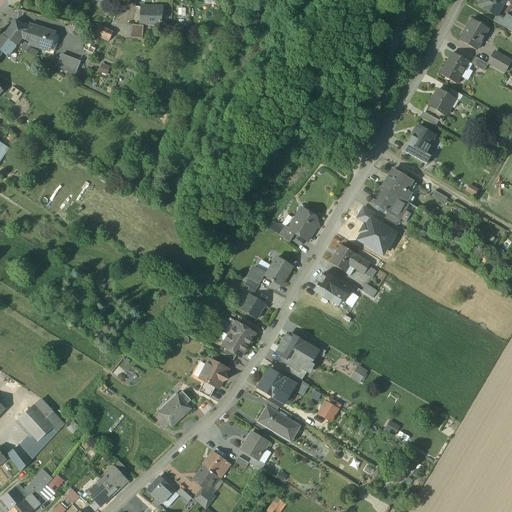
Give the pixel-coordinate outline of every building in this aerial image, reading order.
[(496,16),(496,17),(497,15),(505,0),(511,3),(511,0),(481,0),(478,6),(496,16)] [(140,25),(160,27),(162,8),(142,7),(140,25)] [(493,22),(511,32),(511,18),(506,15),(504,19),(497,15),(496,17),(496,16),(493,22)] [(471,20),(464,32),(466,33),(473,21),(471,20)] [(15,21),(3,37),(16,47),(23,38),(28,31),(24,27),(15,21)] [(459,41),(476,51),(488,29),(473,21),(466,33),(464,32),(459,41)] [(24,25),(24,27),(28,31),(23,38),(36,46),(50,51),(55,35),(24,25)] [(132,25),(131,38),(141,39),(143,26),(132,25)] [(87,45),(94,48),(102,29),(94,26),(87,45)] [(145,45),(107,30),(103,40),(113,44),(109,54),(120,58),(124,48),(141,55),(142,54),(140,53),(143,45),(145,46),(145,45)] [(8,58),(16,47),(3,37),(0,40),(0,56),(2,54),(8,58)] [(57,67),(76,74),(82,59),(63,52),(57,67)] [(488,65),(504,73),(511,61),(495,52),(488,65)] [(440,75),(456,85),(460,78),(468,64),(469,63),(452,54),(449,59),(450,60),(444,70),(443,70),(440,75)] [(471,64),(484,72),(488,65),(475,57),(471,64)] [(101,63),(98,71),(107,74),(110,66),(101,63)] [(472,66),(468,64),(460,78),(467,83),(472,73),(469,71),(472,66)] [(6,95),(16,102),(23,93),(13,86),(6,95)] [(446,95),(459,102),(459,101),(462,96),(450,89),(446,95)] [(434,96),(429,106),(427,105),(423,113),(438,122),(441,123),(445,116),(443,115),(448,106),(451,107),(455,100),(446,95),(439,91),(436,97),(434,96)] [(459,101),(469,106),(472,101),(462,96),(459,101)] [(459,102),(455,100),(451,107),(454,109),(459,102)] [(420,118),(436,127),(438,122),(423,113),(420,118)] [(407,145),(423,154),(423,153),(434,135),(418,126),(417,128),(415,127),(410,137),(411,137),(407,145)] [(436,136),(434,135),(423,153),(426,155),(436,136)] [(0,163),(9,150),(0,143),(0,163)] [(403,152),(426,165),(430,157),(426,155),(423,153),(423,154),(407,145),(403,152)] [(392,171),(382,188),(406,202),(410,205),(421,187),(406,179),(406,178),(400,174),(400,175),(392,171)] [(468,184),(465,191),(474,196),(478,190),(468,184)] [(396,218),(397,218),(402,210),(406,202),(382,188),(372,204),(388,213),(396,218)] [(431,198),(444,205),(447,199),(434,192),(431,198)] [(364,207),(358,218),(368,224),(371,220),(376,223),(380,216),(364,207)] [(295,234),(308,242),(312,234),(311,231),(317,222),(316,218),(301,209),(294,220),(289,229),(287,232),(294,236),(295,234)] [(410,215),(402,210),(397,218),(400,220),(406,223),(410,215)] [(384,219),(396,226),(400,220),(397,218),(396,218),(388,213),(384,219)] [(287,215),(282,225),(284,227),(285,226),(289,229),(294,220),(287,215)] [(362,233),(358,240),(378,252),(384,242),(389,244),(395,234),(376,223),(371,220),(368,224),(366,227),(365,226),(361,232),(362,233)] [(268,228),(279,236),(284,227),(282,225),(280,224),(276,224),(273,222),(268,228)] [(279,236),(289,243),(294,236),(287,232),(289,229),(285,226),(284,227),(279,236)] [(330,263),(345,273),(349,266),(356,256),(356,255),(341,246),(330,263)] [(354,269),(364,275),(369,267),(370,265),(356,256),(349,266),(354,269)] [(274,282),(280,286),(292,267),(277,258),(271,267),(266,275),(265,277),(271,281),(273,283),(274,282)] [(261,260),(256,270),(266,275),(271,267),(261,260)] [(349,266),(345,273),(350,276),(354,269),(349,266)] [(369,267),(364,275),(371,279),(376,272),(369,267)] [(247,279),(248,279),(259,285),(264,276),(265,277),(266,275),(256,270),(252,269),(247,279)] [(324,272),(317,286),(326,291),(341,300),(344,302),(352,289),(324,272)] [(256,291),(259,285),(248,279),(244,286),(249,288),(256,291)] [(362,291),(372,298),(377,291),(366,285),(362,291)] [(256,291),(249,288),(246,294),(247,294),(250,296),(250,295),(252,297),(256,291)] [(322,297),(338,306),(341,300),(326,291),(322,297)] [(241,311),(256,320),(265,304),(252,297),(250,295),(250,296),(247,294),(238,309),(241,311)] [(226,325),(233,329),(237,323),(229,319),(226,325)] [(241,326),(252,332),(255,326),(244,320),(241,326)] [(233,329),(229,335),(248,347),(252,340),(255,334),(252,332),(241,326),(237,323),(233,329)] [(244,353),(248,347),(229,335),(222,347),(226,350),(237,356),(241,358),(244,353)] [(302,369),(307,372),(311,365),(309,363),(311,360),(317,351),(316,350),(290,335),(288,337),(287,336),(277,351),(279,352),(278,354),(286,360),(284,363),(288,365),(299,372),(302,369)] [(317,351),(311,360),(313,361),(317,355),(322,358),(325,352),(318,347),(316,350),(317,351)] [(223,355),(234,362),(237,356),(226,350),(223,355)] [(215,388),(219,390),(223,382),(227,380),(226,376),(224,374),(227,369),(209,360),(206,366),(200,378),(199,379),(205,382),(215,388)] [(193,375),(200,378),(206,366),(200,363),(193,375)] [(360,384),(368,371),(357,364),(349,377),(360,384)] [(288,365),(284,372),(296,378),(299,372),(288,365)] [(298,380),(301,381),(307,372),(302,369),(299,372),(296,378),(298,380)] [(258,388),(273,398),(273,397),(271,396),(273,393),(282,378),(281,377),(269,370),(258,388)] [(298,380),(296,378),(284,372),(281,377),(282,378),(295,386),(298,380)] [(282,378),(273,393),(286,401),(295,386),(282,378)] [(296,387),(294,390),(303,396),(309,386),(301,381),(298,380),(295,386),(296,387)] [(199,393),(210,398),(215,388),(205,382),(199,393)] [(311,398),(317,402),(321,395),(315,391),(311,398)] [(177,397),(186,406),(190,402),(182,392),(177,397)] [(284,404),(286,401),(273,393),(271,396),(273,397),(273,398),(284,404)] [(159,414),(171,428),(190,410),(186,406),(177,397),(159,414)] [(328,398),(325,403),(337,411),(340,405),(328,398)] [(33,406),(45,420),(53,413),(41,400),(33,406)] [(267,408),(276,413),(279,408),(266,401),(263,407),(266,409),(267,408)] [(318,414),(331,422),(337,411),(325,403),(318,414)] [(38,442),(53,429),(45,420),(33,406),(18,420),(30,434),(38,442)] [(258,423),(290,442),(299,427),(276,413),(267,408),(266,409),(258,423)] [(64,425),(53,413),(45,420),(53,429),(56,432),(64,425)] [(395,435),(399,425),(389,420),(384,430),(395,435)] [(30,462),(56,432),(53,429),(38,442),(30,434),(18,446),(30,462)] [(252,458),(257,461),(258,461),(264,449),(268,443),(252,433),(241,451),(252,458)] [(21,472),(30,462),(18,446),(8,454),(21,472)] [(0,452),(6,460),(9,458),(3,448),(0,449),(0,452)] [(258,461),(265,465),(271,454),(269,452),(264,449),(258,461)] [(203,466),(218,477),(220,479),(229,467),(225,464),(227,462),(213,452),(203,466)] [(235,463),(245,469),(249,464),(238,457),(235,463)] [(249,464),(261,471),(265,465),(258,461),(257,461),(252,458),(249,464)] [(116,468),(123,476),(128,470),(119,462),(113,467),(115,469),(116,468)] [(207,492),(218,477),(203,466),(192,482),(202,489),(207,492)] [(115,469),(101,481),(113,494),(118,490),(118,491),(128,482),(123,476),(116,468),(115,469)] [(24,492),(29,496),(35,491),(39,494),(46,486),(51,479),(42,471),(24,492)] [(220,479),(218,477),(207,492),(212,496),(223,481),(220,479)] [(147,491),(156,499),(162,492),(168,498),(174,491),(159,478),(147,491)] [(109,498),(113,494),(101,481),(88,494),(87,494),(94,502),(100,508),(109,499),(109,498)] [(46,486),(39,494),(43,498),(45,500),(53,492),(46,486)] [(0,502),(8,511),(23,499),(15,489),(0,502)] [(72,504),(79,497),(72,489),(64,496),(72,504)] [(176,494),(188,504),(192,499),(180,489),(176,494)] [(194,500),(205,510),(215,498),(212,496),(207,492),(202,489),(194,500)] [(32,507),(43,498),(39,494),(35,491),(29,496),(26,499),(32,507)] [(87,504),(89,506),(94,502),(87,494),(88,494),(86,492),(80,498),(87,504)] [(162,504),(168,498),(162,492),(156,499),(162,504)] [(25,498),(23,499),(8,511),(31,511),(34,509),(45,500),(43,498),(32,507),(26,499),(25,498)] [(267,511),(279,511),(285,504),(276,498),(267,511)] [(89,506),(95,511),(100,508),(94,502),(89,506)]
